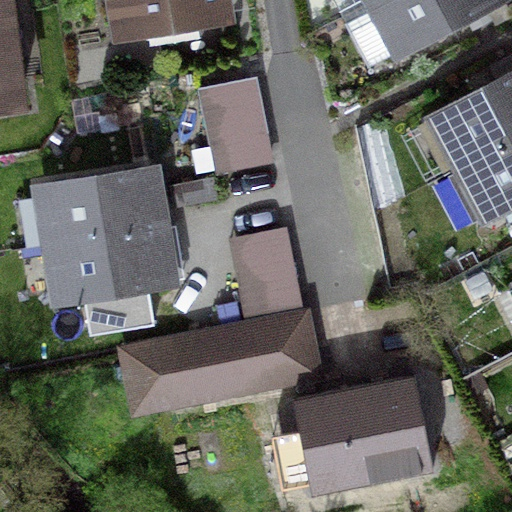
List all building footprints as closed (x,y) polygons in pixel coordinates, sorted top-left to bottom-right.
[(0,0),(0,108),(18,106),(3,0),(0,0)] [(217,0),(121,0),(127,28),(220,12),(217,0)] [(376,0),(374,1),(401,51),(497,0),(376,0)] [(258,69),(199,85),(221,170),(281,154),(258,69)] [(462,167),(511,140),(511,75),(435,117),(462,167)] [(511,140),(462,167),(488,216),(511,202),(511,140)] [(51,244),(161,226),(152,169),(42,187),(51,244)] [(161,226),(51,244),(61,299),(106,291),(108,302),(136,297),(134,288),(170,282),(161,226)] [(250,321),(172,337),(184,400),(263,385),(250,321)] [(368,392),(273,411),(289,489),(384,469),(368,392)]
